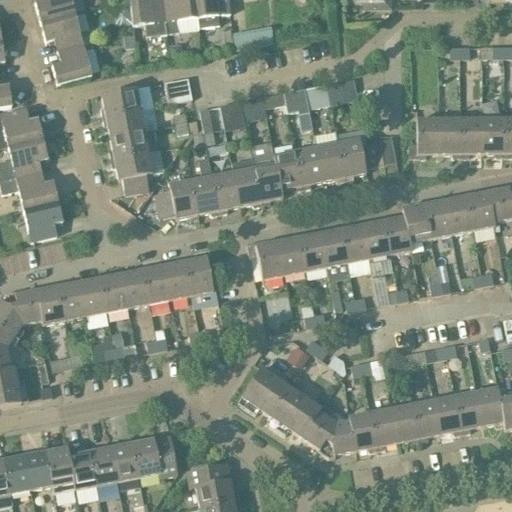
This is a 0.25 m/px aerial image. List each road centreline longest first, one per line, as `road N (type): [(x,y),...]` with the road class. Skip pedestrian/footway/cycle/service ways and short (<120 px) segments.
road 1 (residential): [(73,96),(188,73),(246,84),(346,66),(393,24)]
road 2 (residential): [(236,234),(511,181)]
road 3 (residential): [(203,423),(167,396),(0,427)]
road 4 (residential): [(203,423),(256,351),(236,234)]
road 5 (residential): [(313,497),(343,501),(511,468)]
road 6 (residential): [(110,261),(73,96)]
road 7 (residential): [(313,497),(203,423)]
road 8 (residential): [(110,261),(236,234)]
road 9 (residential): [(73,96),(43,95),(18,0)]
road 10 (residential): [(393,24),(511,16)]
